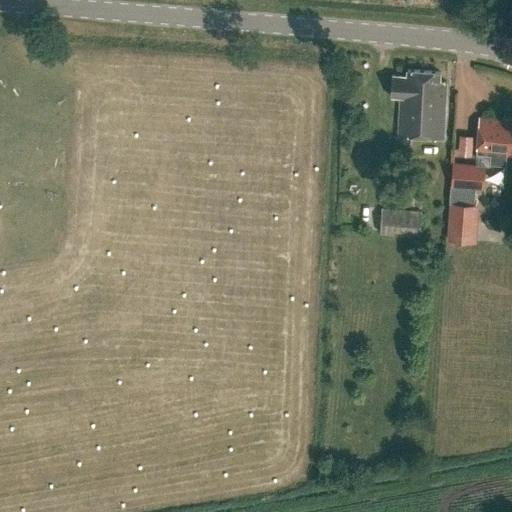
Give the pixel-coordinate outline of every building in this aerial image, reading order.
[(440,72),(407,70),(407,77),(392,76),(391,97),(400,97),(398,135),(444,138),(446,82),(439,81),(440,72)] [(506,166),(506,156),(511,156),(511,120),(479,118),(476,154),(491,155),(490,164),(506,166)] [(483,181),(484,167),(453,164),(450,203),(451,204),(448,239),(472,241),(475,205),(463,204),(465,179),(483,181)] [(383,188),(382,205),(395,205),(396,189),(383,188)] [(419,213),(413,213),(381,212),(380,238),(419,240),(419,213)]
